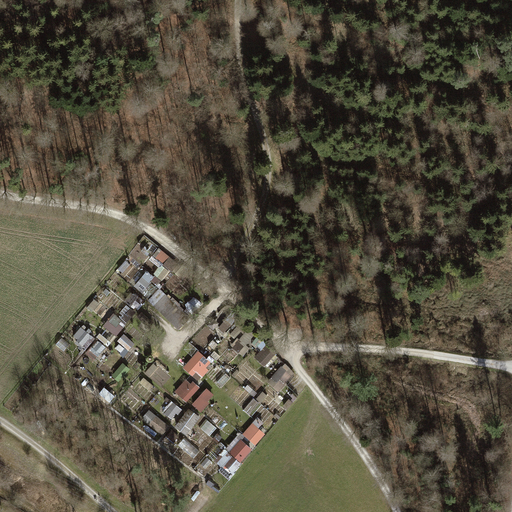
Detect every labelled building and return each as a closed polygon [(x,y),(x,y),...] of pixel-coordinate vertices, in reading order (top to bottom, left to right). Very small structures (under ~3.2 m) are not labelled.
[(165,263),(171,255),(162,248),(156,256),(165,263)] [(164,264),(171,270),(179,262),(172,256),(164,264)] [(162,279),(170,272),(164,264),(155,272),(162,279)] [(135,285),(143,291),(156,276),(149,270),(135,285)] [(191,318),(159,288),(148,300),(179,330),(191,318)] [(136,293),(129,303),(139,310),(146,300),(136,293)] [(130,323),(137,309),(127,305),(121,318),(130,323)] [(106,327),(117,336),(125,326),(114,317),(106,327)] [(75,338),(87,343),(91,332),(79,327),(75,338)] [(243,354),(257,335),(247,328),(233,347),(243,354)] [(105,329),(99,339),(110,344),(115,335),(105,329)] [(126,334),(115,345),(125,355),(136,343),(126,334)] [(94,340),(89,354),(97,357),(102,342),(94,340)] [(255,356),(265,366),(275,356),(266,346),(255,356)] [(199,380),(215,363),(200,349),(184,367),(199,380)] [(280,391),(297,372),(286,362),(269,381),(280,391)] [(122,376),(131,369),(125,363),(117,370),(122,376)] [(188,402),(202,386),(191,377),(177,392),(188,402)] [(119,394),(112,379),(96,386),(99,393),(103,402),(119,394)] [(145,397),(150,389),(139,381),(134,388),(145,397)] [(202,411),(217,394),(208,387),(193,403),(202,411)] [(165,412),(175,419),(183,409),(172,401),(165,412)] [(190,407),(175,426),(187,435),(201,416),(190,407)] [(255,420),(243,433),(257,445),(268,432),(255,420)] [(243,438),(218,463),(230,475),(255,450),(243,438)]
